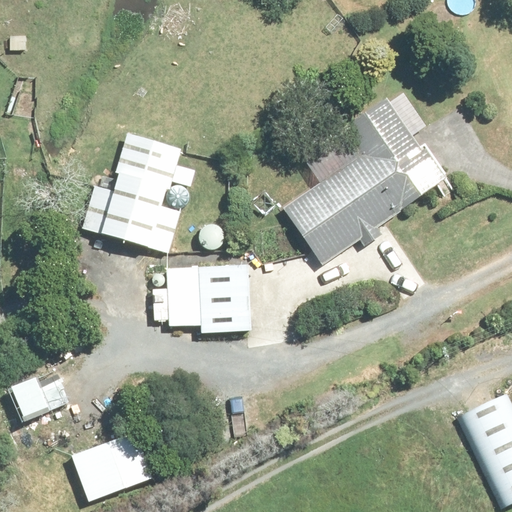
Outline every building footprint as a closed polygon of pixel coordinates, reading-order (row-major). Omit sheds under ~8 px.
[(348,133),(351,137),(345,172),(287,211),(331,270),(460,177),(400,95),(348,133)] [(135,132),(117,193),(96,187),(84,229),(109,237),(158,251),(173,255),(185,214),(170,209),(188,148),(135,132)] [(145,251),(130,250),(128,281),(143,282),(145,251)] [(204,329),(205,340),(254,337),(249,268),(170,274),(174,331),(204,329)] [(61,362),(0,383),(0,397),(14,437),(79,413),(61,362)] [(511,400),(509,395),(458,421),(504,511),(505,511),(511,508),(511,400)] [(151,439),(119,439),(118,488),(150,489),(151,439)]
